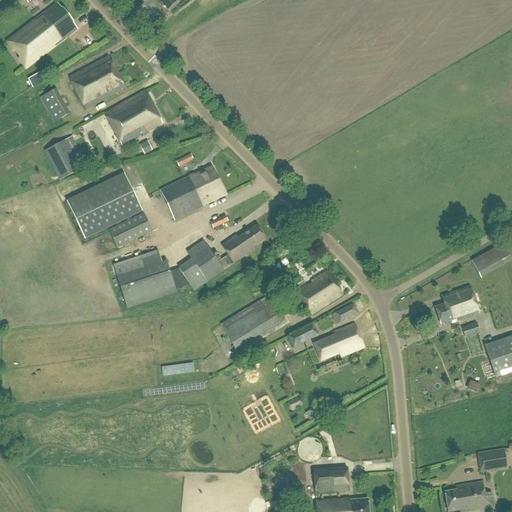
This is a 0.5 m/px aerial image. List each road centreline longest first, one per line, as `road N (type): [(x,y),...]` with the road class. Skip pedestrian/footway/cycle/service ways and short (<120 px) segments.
road 1 (tertiary): [(378,302),(95,0)]
road 2 (tertiary): [(409,511),(394,348),(378,302)]
road 3 (unclassified): [(378,302),(511,225)]
